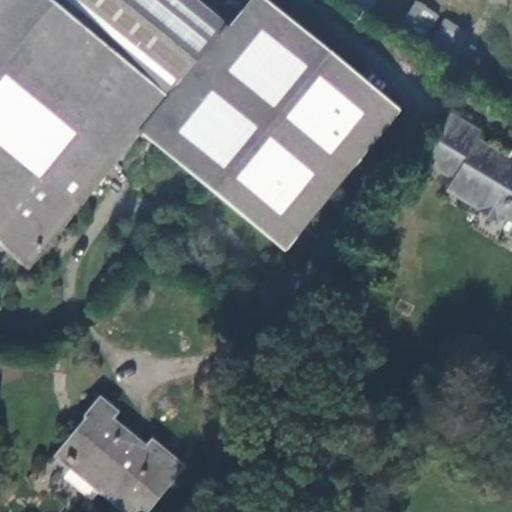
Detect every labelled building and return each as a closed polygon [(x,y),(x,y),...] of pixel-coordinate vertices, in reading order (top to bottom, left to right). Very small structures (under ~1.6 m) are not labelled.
[(48,0),(0,0),(0,243),(28,266),(138,131),(278,247),(395,106),(265,0),(246,0),(226,25),(167,97),(48,0)] [(48,0),(167,97),(226,25),(195,0),(48,0)] [(409,14),(431,29),(438,17),(416,2),(409,14)] [(420,48),(431,29),(409,14),(397,33),(420,48)] [(429,52),(452,67),(470,37),(446,22),(429,52)] [(511,151),(509,150),(498,167),(487,162),(485,158),(490,149),(475,139),(479,132),(447,113),(431,139),(420,158),(452,177),(446,187),(500,218),(502,214),(511,219),(511,151)] [(63,456),(131,511),(133,511),(140,504),(148,511),(183,467),(151,441),(145,447),(111,419),(117,413),(99,399),(85,416),(88,425),(63,456)]
